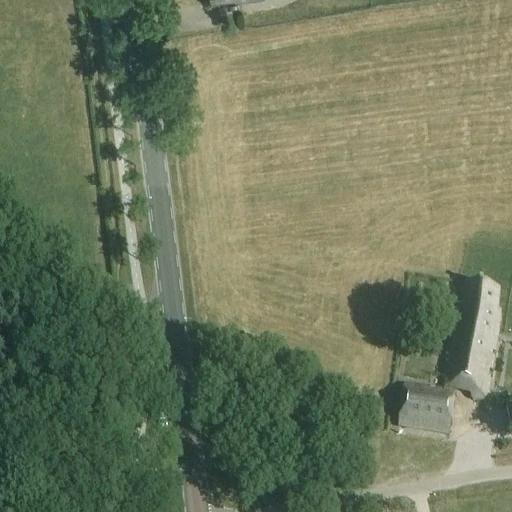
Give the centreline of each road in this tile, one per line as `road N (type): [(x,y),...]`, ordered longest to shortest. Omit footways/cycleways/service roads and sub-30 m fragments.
road 1 (secondary): [(196,511),(133,0)]
road 2 (unclassified): [(511,473),(275,511)]
road 3 (track): [(0,263),(147,341),(174,337)]
